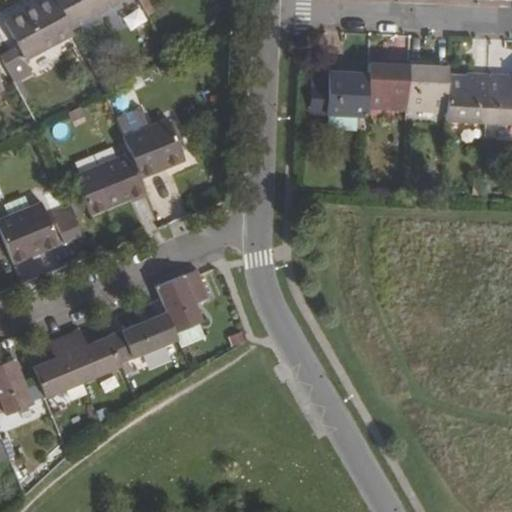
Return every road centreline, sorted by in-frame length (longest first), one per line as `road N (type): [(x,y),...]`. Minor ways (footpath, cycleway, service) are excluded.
road 1 (residential): [(388,511),(268,294),(260,216)]
road 2 (residential): [(260,216),(0,330)]
road 3 (residential): [(266,6),(511,21)]
road 4 (residential): [(260,216),(266,6)]
